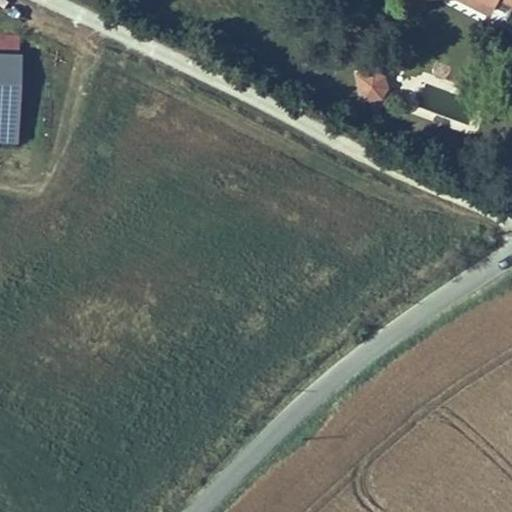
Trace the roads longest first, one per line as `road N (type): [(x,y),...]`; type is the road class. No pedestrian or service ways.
road 1 (unclassified): [(45,0),(511,219)]
road 2 (tertiary): [(511,251),(367,350),(198,511)]
